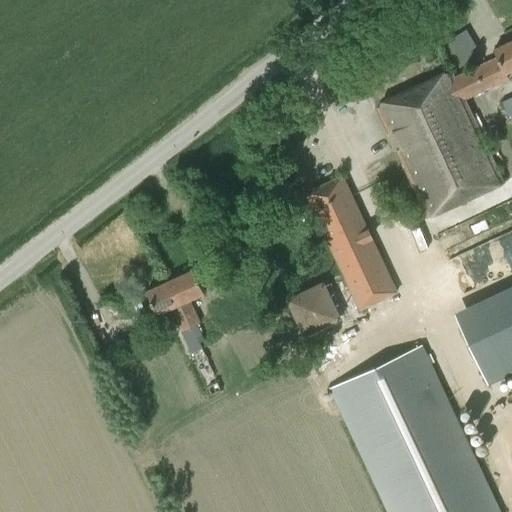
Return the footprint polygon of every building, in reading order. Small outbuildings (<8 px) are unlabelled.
[(447,40),(460,62),(479,50),(466,29),(447,40)] [(484,62),(453,76),(464,100),(509,79),(506,73),(511,70),(511,40),(493,49),(496,56),(484,62)] [(503,183),(464,100),(453,76),(451,72),(376,107),(388,132),(392,130),(401,149),(397,151),(412,182),(429,218),(503,183)] [(359,308),(383,296),(395,291),(342,176),(306,192),(323,228),(359,308)] [(486,248),(497,244),(500,251),(511,244),(511,229),(484,243),(486,248)] [(478,246),(450,257),(456,273),(484,262),(478,246)] [(195,308),(191,300),(204,293),(193,268),(170,279),(191,326),(201,321),(195,308)] [(191,326),(170,279),(146,290),(158,315),(170,310),(174,317),(180,331),(191,353),(202,348),(191,326)] [(304,335),(341,318),(323,279),(286,297),(304,335)] [(511,286),(454,313),(487,383),(511,371),(511,286)] [(501,511),(422,344),(329,388),(387,511),(501,511)]
